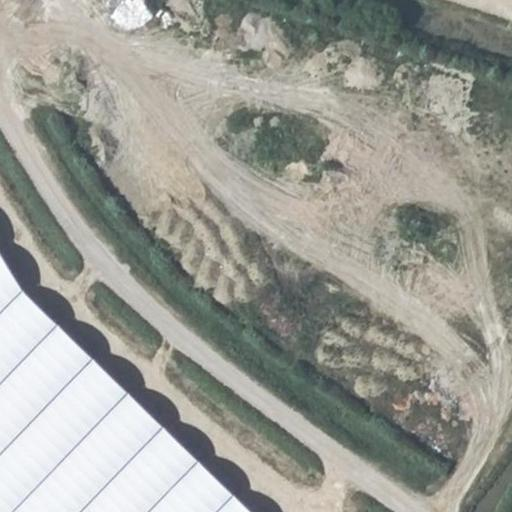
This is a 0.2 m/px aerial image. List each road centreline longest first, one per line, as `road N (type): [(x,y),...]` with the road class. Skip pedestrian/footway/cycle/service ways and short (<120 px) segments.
road 1 (track): [(0,93),(45,187),(117,288),(237,392),(406,511)]
road 2 (track): [(511,385),(441,511)]
